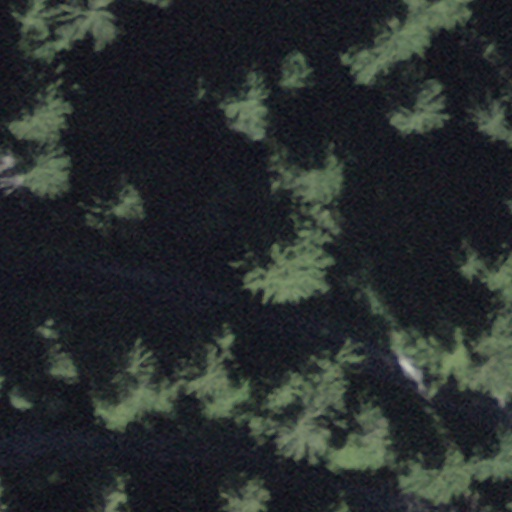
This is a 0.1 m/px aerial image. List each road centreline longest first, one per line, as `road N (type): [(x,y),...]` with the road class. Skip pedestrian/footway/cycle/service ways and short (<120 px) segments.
road 1 (track): [(0,201),(209,210),(511,348)]
road 2 (track): [(221,511),(57,429),(0,424)]
